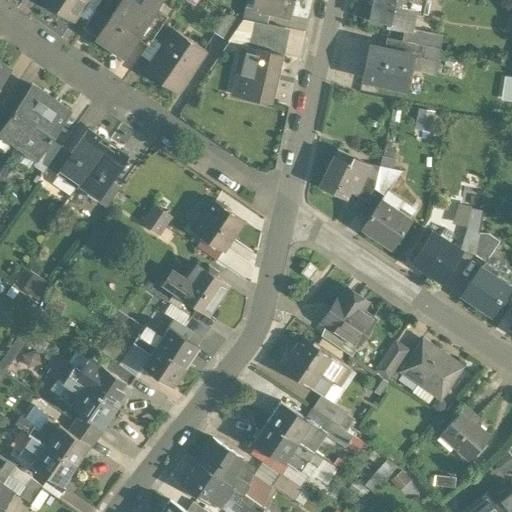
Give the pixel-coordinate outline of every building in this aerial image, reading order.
[(84,0),(46,0),(73,18),(84,0)] [(140,0),(136,7),(126,0),(118,0),(107,17),(95,35),(124,55),(141,30),(156,8),(161,0),(140,0)] [(291,0),(252,0),(251,5),(251,6),(270,10),(288,14),(291,0)] [(425,0),(374,0),(373,4),(370,19),(385,23),(384,24),(390,25),(390,24),(403,27),(410,28),(414,12),(422,14),(425,0)] [(270,10),(251,6),(251,5),(247,4),(244,17),(252,19),(266,22),(267,22),(270,10)] [(156,8),(141,30),(152,37),(167,15),(156,8)] [(107,17),(94,9),(82,26),(95,35),(107,17)] [(242,17),(225,13),(213,31),(227,40),(242,17)] [(266,22),(252,19),(246,44),(277,51),(282,26),(267,22),(266,22)] [(403,27),(401,39),(425,45),(435,47),(438,34),(410,28),(403,27)] [(172,28),(145,68),(177,90),(188,73),(184,71),(192,60),(196,63),(204,49),(172,28)] [(412,55),(422,57),(425,45),(401,39),(398,50),(413,54),(412,55)] [(246,44),(244,43),(233,92),(269,99),(279,51),(277,51),(246,44)] [(398,50),(369,43),(361,75),(405,86),(412,55),(413,54),(398,50)] [(435,47),(425,45),(422,57),(437,61),(440,48),(435,47)] [(0,64),(0,81),(8,70),(0,64)] [(10,111),(0,125),(0,131),(17,144),(49,97),(30,83),(10,111)] [(50,97),(17,144),(35,156),(37,157),(50,138),(69,111),(50,97)] [(0,105),(0,125),(10,111),(1,104),(1,105),(0,105)] [(70,151),(55,173),(75,187),(107,140),(88,126),(70,151)] [(50,138),(37,157),(35,156),(30,164),(42,172),(46,166),(60,145),(50,138)] [(107,140),(75,187),(95,200),(109,179),(127,154),(107,140)] [(60,145),(46,166),(55,173),(70,151),(60,145)] [(350,157),(335,150),(321,179),(346,191),(350,183),(357,182),(369,158),(353,150),(350,157)] [(393,167),(379,164),(375,185),(388,188),(393,167)] [(109,179),(95,200),(105,207),(120,186),(109,179)] [(359,208),(372,189),(362,183),(350,201),(359,208)] [(388,188),(381,195),(411,219),(418,211),(388,188)] [(134,202),(147,211),(153,202),(140,193),(134,202)] [(411,219),(381,195),(361,221),(392,244),(411,219)] [(242,216),(214,198),(203,213),(207,215),(198,229),(223,245),(242,216)] [(170,213),(153,202),(147,211),(164,222),(170,213)] [(470,209),(461,250),(474,254),(478,231),(479,231),(482,211),(470,209)] [(164,222),(147,211),(141,220),(158,231),(164,222)] [(431,230),(411,260),(440,280),(461,250),(431,230)] [(488,233),(478,231),(474,254),(485,261),(499,241),(488,233)] [(206,267),(205,268),(197,263),(187,278),(172,267),(163,280),(191,300),(190,301),(197,306),(198,305),(209,312),(228,284),(211,273),(212,271),(206,267)] [(480,266),(461,293),(490,313),(511,282),(497,272),(494,276),(480,266)] [(371,299),(347,283),(340,292),(364,309),(371,299)] [(340,292),(339,292),(328,308),(325,306),(320,307),(318,311),(318,317),(329,324),(348,338),(367,311),(364,309),(340,292)] [(216,317),(209,312),(198,305),(197,306),(192,314),(210,326),(216,317)] [(367,311),(348,338),(357,344),(376,317),(367,311)] [(210,326),(192,314),(185,323),(204,335),(210,326)] [(193,330),(173,317),(169,324),(189,337),(193,330)] [(161,336),(144,324),(139,332),(155,343),(161,336)] [(189,337),(169,324),(161,336),(155,343),(186,364),(199,344),(189,337)] [(348,338),(329,324),(323,334),(351,353),(357,344),(348,338)] [(133,340),(139,332),(133,328),(124,341),(138,350),(141,345),(133,340)] [(155,343),(139,332),(133,340),(141,345),(150,351),(155,343)] [(350,367),(303,336),(283,366),(322,393),(332,378),(339,383),(350,367)] [(460,366),(423,339),(402,368),(439,394),(460,366)] [(396,341),(377,369),(389,376),(407,348),(396,341)] [(150,351),(142,364),(172,384),(186,364),(155,343),(150,351)] [(105,352),(112,357),(120,362),(125,354),(110,345),(105,352)] [(49,359),(68,371),(72,365),(53,352),(49,359)] [(120,362),(112,357),(104,368),(129,384),(136,374),(135,373),(120,362)] [(104,368),(98,364),(90,376),(86,383),(116,403),(127,387),(129,384),(104,368)] [(90,376),(72,365),(68,371),(86,383),(90,376)] [(86,383),(68,371),(63,379),(80,391),(86,383)] [(116,403),(86,383),(80,391),(72,403),(82,410),(102,423),(116,403)] [(344,413),(319,396),(311,407),(313,408),(337,424),(344,413)] [(306,418),(280,400),(266,419),(296,440),(301,433),(310,420),(306,418)] [(465,407),(442,433),(470,458),(489,436),(476,423),(479,420),(465,407)] [(313,408),(306,418),(310,420),(327,432),(347,446),(354,436),(337,424),(313,408)] [(102,423),(82,410),(75,420),(76,420),(95,433),(102,423)] [(296,440),(266,419),(252,440),(257,443),(282,460),(291,447),(296,440)] [(95,433),(76,420),(68,430),(87,443),(88,443),(91,440),(96,433),(95,433)] [(301,433),(319,445),(327,432),(310,420),(301,433)] [(50,435),(33,423),(27,431),(44,443),(50,435)] [(68,430),(58,423),(50,435),(44,443),(74,463),(87,443),(68,430)] [(44,443),(27,431),(23,438),(39,450),(44,443)] [(319,445),(301,433),(296,440),(314,452),(319,445)] [(242,456),(213,436),(197,459),(226,480),(240,459),(242,456)] [(314,452),(296,440),(291,447),(309,459),(314,452)] [(5,443),(0,449),(0,455),(5,459),(12,464),(17,467),(25,456),(5,443)] [(74,463),(44,443),(39,450),(31,462),(60,482),(74,463)] [(282,460),(257,443),(250,452),(279,472),(281,473),(287,464),(282,460)] [(309,459),(291,447),(282,460),(287,464),(300,472),(309,459)] [(511,472),(511,457),(506,451),(493,470),(501,481),(511,472)] [(5,459),(0,465),(0,479),(1,480),(12,464),(5,459)] [(226,480),(197,459),(183,480),(194,487),(192,489),(200,495),(202,493),(212,500),(221,487),(226,480)] [(240,459),(226,480),(243,491),(250,482),(252,473),(248,470),(251,466),(240,459)] [(12,464),(1,480),(14,489),(12,492),(25,501),(39,481),(17,467),(12,464)] [(281,473),(279,472),(272,482),(293,497),(300,486),(281,473)] [(271,486),(252,473),(250,482),(243,491),(255,499),(263,505),(271,486)] [(0,479),(0,509),(1,507),(4,509),(9,501),(7,499),(12,492),(14,489),(1,480),(0,479)] [(243,491),(226,480),(221,487),(227,491),(238,499),(243,491)] [(238,499),(227,491),(223,496),(247,511),(255,499),(243,491),(238,499)] [(511,511),(511,492),(497,505),(488,495),(466,511),(511,511)] [(188,511),(169,499),(160,511),(188,511)] [(208,511),(194,502),(188,511),(208,511)]
